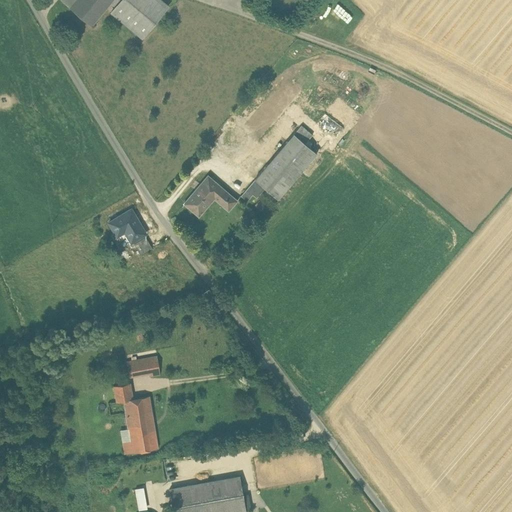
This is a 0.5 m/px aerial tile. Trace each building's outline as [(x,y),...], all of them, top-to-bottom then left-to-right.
[(74,0),(69,7),(91,25),(110,1),(111,0),(74,0)] [(168,6),(160,0),(120,0),(116,6),(111,11),(142,37),(168,6)] [(301,4),(301,0),(265,0),(267,4),(271,10),(277,14),(284,15),(291,14),(297,10),(301,4)] [(347,14),(345,19),(355,25),(358,20),(347,14)] [(312,134),(301,125),(294,133),(305,143),(312,134)] [(294,133),(255,179),(265,187),(278,198),(317,153),(305,143),(294,133)] [(208,175),(184,202),(192,209),(194,207),(201,212),(215,197),(225,206),(233,197),(208,175)] [(265,187),(255,179),(251,183),(261,192),(265,187)] [(261,192),(251,183),(246,189),(253,194),(257,198),(261,192)] [(246,189),(241,195),(247,201),(253,194),(246,189)] [(233,197),(225,206),(229,209),(237,200),(233,197)] [(199,215),(201,212),(194,207),(192,209),(199,215)] [(145,233),(131,208),(109,221),(115,233),(123,228),(131,241),(145,233)] [(145,236),(134,243),(141,255),(152,248),(145,236)] [(157,356),(134,360),(136,373),(150,370),(151,375),(160,374),(157,356)] [(134,360),(127,361),(129,374),(136,373),(134,360)] [(130,382),(113,385),(116,401),(133,398),(130,382)] [(116,401),(108,402),(110,414),(126,411),(128,428),(129,433),(155,429),(149,395),(133,398),(116,401)] [(124,453),(132,451),(129,433),(128,428),(120,429),(124,453)] [(155,429),(129,433),(132,451),(158,447),(155,429)] [(239,476),(169,488),(173,511),(233,511),(245,510),(239,476)] [(135,487),(137,508),(147,508),(145,486),(135,487)]
